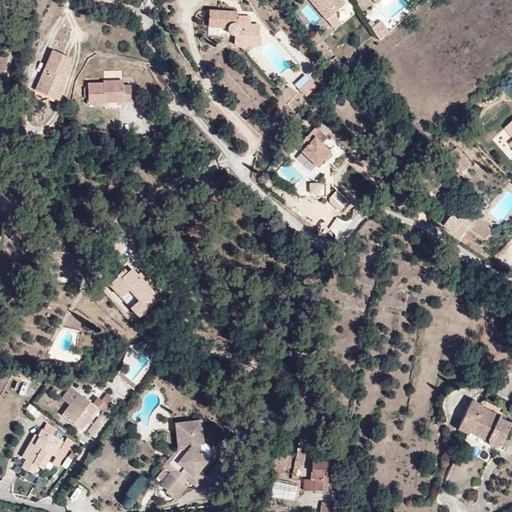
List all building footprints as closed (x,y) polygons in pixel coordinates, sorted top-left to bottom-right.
[(312,0),(326,18),(346,2),(344,0),(312,0)] [(371,0),(378,8),(387,0),(371,0)] [(258,30),(259,19),(246,19),(247,13),(233,12),(233,9),(206,8),(204,25),(222,27),(224,31),(228,34),(232,34),(232,40),(262,42),(263,31),(258,30)] [(332,26),(341,20),(334,12),(326,18),(332,26)] [(370,26),(378,38),(389,29),(381,18),(370,26)] [(57,94),(67,72),(55,67),(63,49),(54,45),(37,85),(57,94)] [(64,71),(72,53),(63,49),(55,67),(64,71)] [(300,88),(311,78),(304,70),(292,81),(300,88)] [(124,75),(104,75),(104,79),(87,79),(86,102),(106,102),(106,99),(133,100),(133,79),(124,79),(124,75)] [(511,117),(503,125),(511,136),(511,138),(508,142),(511,146),(511,117)] [(300,158),(315,171),(329,158),(320,149),(326,142),(315,131),(298,150),(303,155),(300,158)] [(469,153),(453,137),(450,140),(465,157),(469,153)] [(456,165),(465,157),(450,140),(448,138),(439,147),(456,165)] [(275,171),(295,187),(304,176),(284,161),(275,171)] [(489,213),(500,221),(511,206),(511,193),(507,190),(489,213)] [(463,238),(472,226),(480,232),(485,226),(473,217),(468,223),(457,215),(455,218),(450,214),(440,230),(456,242),(460,236),(463,238)] [(473,244),(481,233),(472,226),(463,238),(473,244)] [(156,285),(126,254),(107,273),(137,304),(156,285)] [(208,386),(210,381),(202,378),(200,383),(208,386)] [(206,391),(208,386),(200,383),(198,388),(206,391)] [(75,405),(83,393),(71,385),(63,397),(70,402),(75,405)] [(107,409),(117,395),(111,391),(107,397),(103,394),(97,402),(101,405),(107,409)] [(82,430),(101,405),(83,393),(75,405),(70,402),(61,415),(82,430)] [(473,404),(462,399),(450,429),(478,440),(483,447),(487,447),(490,447),(494,444),(507,414),(475,399),(473,404)] [(37,417),(42,411),(30,402),(25,408),(37,417)] [(200,467),(211,453),(210,444),(206,440),(204,440),(201,417),(188,419),(189,429),(177,431),(178,444),(179,444),(183,446),(186,448),(178,459),(184,463),(180,468),(174,464),(170,468),(160,481),(167,487),(166,489),(168,492),(172,495),(175,492),(178,494),(187,483),(182,479),(186,474),(191,478),(200,467)] [(189,429),(188,419),(176,420),(177,431),(189,429)] [(37,434),(23,457),(28,459),(23,467),(35,474),(40,467),(45,470),(54,456),(57,458),(55,462),(62,466),(76,443),(68,438),(66,442),(58,436),(56,438),(44,430),(40,436),(37,434)] [(291,465),(290,439),(280,438),(281,465),(291,465)] [(178,459),(186,448),(183,446),(179,444),(164,462),(170,468),(174,464),(180,468),(184,463),(178,459)] [(324,470),(324,459),(306,459),(306,479),(315,479),(315,488),(328,488),(328,470),(324,470)] [(196,483),(206,471),(200,467),(191,478),(196,483)] [(136,499),(147,478),(138,473),(127,495),(136,499)] [(274,479),(270,495),(295,500),(298,485),(274,479)] [(315,488),(315,479),(306,479),(301,479),(301,489),(315,488)] [(74,502),(80,489),(74,487),(69,499),(74,502)] [(333,508),(333,497),(313,496),(312,507),(319,507),(331,508),(333,508)]
